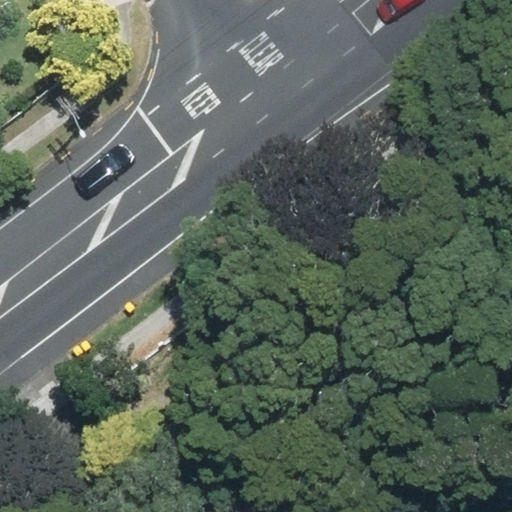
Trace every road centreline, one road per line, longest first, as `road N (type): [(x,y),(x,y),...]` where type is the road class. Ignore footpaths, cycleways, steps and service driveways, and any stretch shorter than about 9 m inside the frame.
road 1 (secondary): [(0,279),(244,89)]
road 2 (secondary): [(244,89),(345,10)]
